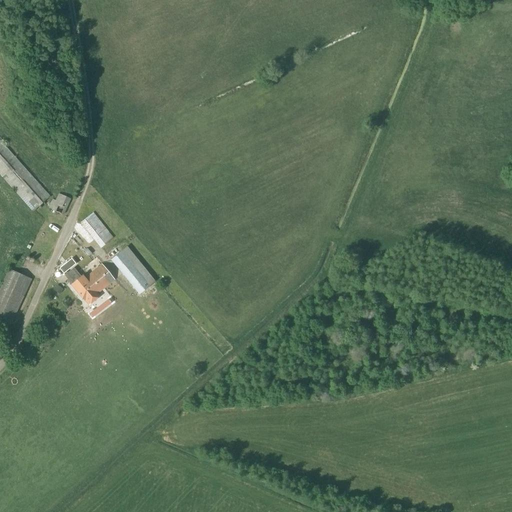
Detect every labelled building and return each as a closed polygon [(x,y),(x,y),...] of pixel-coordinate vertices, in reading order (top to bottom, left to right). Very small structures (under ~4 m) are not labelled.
[(0,174),(33,212),(49,197),(0,141),(0,174)] [(70,199),(58,194),(52,210),(63,215),(70,199)] [(81,223),(101,248),(113,239),(92,214),(81,223)] [(111,260),(139,295),(155,282),(127,247),(111,260)] [(71,259),(59,268),(63,274),(76,264),(71,259)] [(84,300),(89,305),(99,297),(97,294),(114,280),(102,265),(85,279),(83,277),(82,278),(73,268),(64,276),(68,280),(67,281),(84,301),(84,300)] [(0,331),(4,333),(8,324),(10,325),(31,280),(9,270),(0,289),(0,331)] [(57,286),(53,290),(59,294),(62,290),(57,286)]
